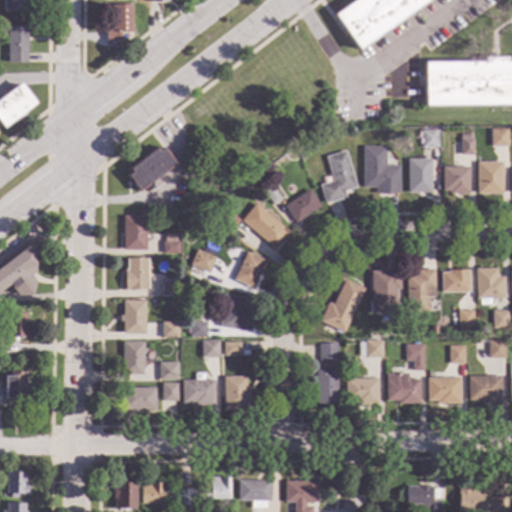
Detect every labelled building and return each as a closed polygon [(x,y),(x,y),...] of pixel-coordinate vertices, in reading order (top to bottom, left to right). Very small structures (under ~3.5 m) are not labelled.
[(26,0),(26,11),(2,11),(2,0),(26,0)] [(428,0),(356,52),(330,15),(350,0),(428,0)] [(129,33),(119,33),(118,42),(104,42),(104,31),(111,31),(111,5),(130,5),(129,33)] [(25,63),(6,63),(6,27),(25,27),(25,63)] [(507,61),(511,60),(511,105),(422,107),(421,62),(482,61),(482,57),(507,57),(507,61)] [(33,104),(1,128),(0,126),(0,97),(18,84),(33,104)] [(437,148),(421,148),(421,131),(437,131),(437,148)] [(506,146),(489,147),(489,131),(506,131),(506,146)] [(472,156),(459,156),(459,139),(472,139),(472,156)] [(306,152),(301,154),(298,148),(304,145),(306,152)] [(384,166),(398,166),(398,194),(374,194),(374,188),(361,188),(361,147),(385,147),(384,166)] [(173,165),(136,193),(124,176),(129,173),(126,169),(154,149),(156,152),(161,148),(173,165)] [(355,188),(343,192),(345,198),(324,204),(318,185),(331,182),(324,157),(344,151),(355,188)] [(430,193),(406,193),(406,159),(429,159),(430,193)] [(501,194),(475,194),(475,163),(501,163),(501,194)] [(467,194),(448,194),(448,191),(441,191),(441,168),(467,167),(467,194)] [(263,180),(257,184),(254,178),(259,174),(263,180)] [(250,188),(246,192),(242,188),(246,184),(250,188)] [(280,199),(271,205),(263,191),(271,186),(280,199)] [(319,207),(293,223),(282,206),(308,190),(319,207)] [(287,232),(273,250),(238,221),(253,203),(287,232)] [(237,220),(226,233),(213,222),(224,209),(237,220)] [(144,251),(121,251),(122,217),(144,217),(144,251)] [(205,228),(199,232),(196,227),(202,223),(205,228)] [(174,242),(177,242),(177,254),(160,254),(160,242),(163,242),(163,236),(174,237),(174,242)] [(32,246),(32,273),(28,276),(33,283),(28,297),(15,296),(6,284),(0,288),(0,265),(29,243),(32,246)] [(213,258),(207,274),(188,266),(195,251),(213,258)] [(263,261),(250,289),(231,280),(245,252),(263,261)] [(146,290),(123,290),(123,270),(125,270),(125,259),(146,259),(146,290)] [(433,298),(427,298),(427,312),(403,312),(404,276),(415,276),(415,270),(433,270),(433,298)] [(495,278),(502,278),(502,299),(473,298),(473,270),(495,270),(495,278)] [(467,293),(439,292),(439,273),(447,273),(447,271),(467,271),(467,293)] [(398,290),(394,290),(394,314),(368,314),(369,272),(398,272),(398,290)] [(362,289),(340,333),(317,322),(326,303),(330,305),(343,280),(362,289)] [(176,296),(159,297),(159,281),(176,281),(176,296)] [(244,299),(242,309),(246,310),(242,332),(217,328),(222,296),(244,299)] [(143,335),(120,334),(121,301),(143,301),(143,335)] [(505,330),(490,329),(490,311),(504,311),(506,311),(505,330)] [(470,328),(455,327),(456,312),(470,312),(470,328)] [(25,319),(27,319),(27,327),(24,327),(24,338),(4,337),(4,313),(25,313),(25,319)] [(176,339),(159,338),(159,322),(176,323),(176,339)] [(204,338),(187,337),(187,322),(204,322),(204,338)] [(217,359),(199,359),(199,341),(216,341),(217,359)] [(380,358),(363,358),(363,357),(357,357),(357,343),(363,343),(363,341),(380,341),(380,358)] [(503,359),(486,359),(486,341),(504,341),(503,359)] [(141,376),(120,375),(121,343),(141,343),(141,376)] [(238,356),(221,356),(221,343),(238,343),(238,356)] [(334,363),(317,362),(317,344),(334,344),(334,363)] [(421,371),(410,371),(410,362),(403,361),(403,346),(421,346),(421,371)] [(462,365),(447,364),(447,347),(462,347),(462,365)] [(175,363),(156,363),(157,381),(176,381),(175,363)] [(334,404),(314,403),(314,370),(335,370),(334,404)] [(24,401),(2,401),(2,375),(8,375),(9,372),(24,372),(24,401)] [(204,381),(212,381),(212,406),(189,407),(189,404),(179,404),(179,381),(193,381),(193,374),(204,374),(204,381)] [(406,380),(418,380),(417,404),(396,404),(397,401),(384,401),(384,375),(406,375),(406,380)] [(244,387),(247,387),(247,410),(222,410),(221,377),(243,377),(244,387)] [(500,404),(483,403),(483,401),(466,401),(466,377),(500,377),(500,404)] [(458,404),(435,404),(435,401),(424,401),(425,379),(458,379),(458,404)] [(376,404),(353,404),(353,402),(342,402),(343,380),(376,380),(376,404)] [(175,402),(160,402),(160,384),(175,384),(175,402)] [(153,410),(121,410),(121,389),(153,389),(153,410)] [(22,485),(25,485),(25,494),(15,494),(15,498),(8,498),(8,494),(4,494),(4,473),(22,473),(22,485)] [(227,500),(189,499),(189,506),(176,506),(177,489),(189,489),(189,491),(195,491),(195,489),(207,490),(207,478),(227,478),(227,500)] [(268,482),(268,501),(263,501),(263,508),(248,508),(248,501),(235,501),(236,481),(268,482)] [(159,493),(163,493),(163,500),(158,500),(158,505),(138,505),(139,482),(159,483),(159,493)] [(314,503),(303,503),(303,507),(310,507),(310,511),(291,511),(291,503),(282,503),(282,482),(314,482),(314,503)] [(134,510),(112,510),(112,500),(112,483),(134,483),(134,510)] [(429,501),(438,501),(438,511),(429,511),(419,511),(419,505),(404,505),(404,487),(429,486),(429,501)] [(478,489),(485,489),(485,497),(504,496),(504,511),(456,511),(456,488),(478,488),(478,489)]
